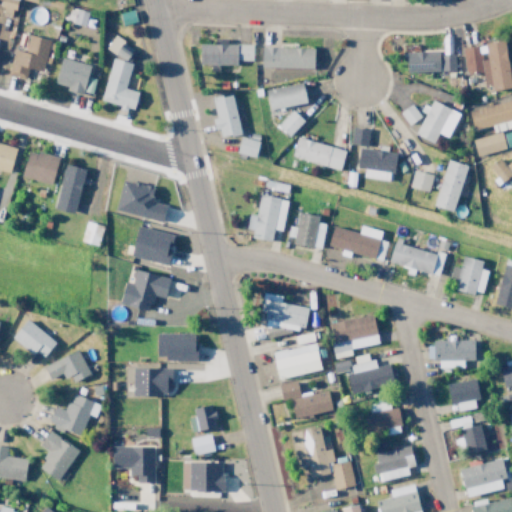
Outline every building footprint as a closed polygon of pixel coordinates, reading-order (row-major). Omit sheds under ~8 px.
[(94,19),(87,18),(88,11),(69,8),(68,16),(72,17),(71,24),(93,27),(94,19)] [(135,21),(131,9),(117,14),(121,26),(135,21)] [(48,39),(27,35),(23,52),(12,49),(6,75),(24,78),(26,68),(41,71),(48,39)] [(128,61),(134,47),(110,37),(104,51),(128,61)] [(464,74),(481,72),(483,89),(508,86),(504,42),(461,46),(464,74)] [(196,64),(236,65),(236,60),(250,61),(251,45),(197,44),(196,64)] [(313,48),(259,47),(259,67),(312,68),(313,48)] [(404,51),(404,72),(453,71),(453,55),(439,55),(439,50),(404,51)] [(82,94),(88,64),(58,58),(53,84),(65,86),(65,90),(82,94)] [(100,101),(124,107),(132,109),(137,91),(123,88),(129,64),(110,59),(100,101)] [(303,104),(301,84),(263,88),(265,108),(303,104)] [(238,134),(230,93),(209,97),(213,118),(210,119),(212,130),(217,129),(219,138),(238,134)] [(471,130),(490,126),(492,132),(511,127),(511,125),(511,120),(511,119),(511,98),(466,110),(471,130)] [(413,135),(432,144),(437,133),(446,137),(457,113),(430,100),(413,135)] [(398,111),(406,125),(418,118),(410,104),(398,111)] [(274,125),(287,137),(302,121),(289,110),(274,125)] [(365,146),(367,129),(351,127),(349,144),(365,146)] [(474,155),(503,150),(500,133),(471,138),(474,155)] [(253,157),(257,142),(238,136),(234,153),(253,157)] [(343,150),(294,137),(289,156),(338,170),(343,150)] [(0,170),(8,172),(14,147),(0,143),(0,170)] [(355,167),(362,168),(361,178),(391,180),(394,152),(357,148),(355,167)] [(27,149),(19,175),(48,184),(56,158),(27,149)] [(432,206),(453,212),(464,164),(443,159),(432,206)] [(72,214),(83,169),(63,164),(52,209),(72,214)] [(427,192),(431,175),(412,170),(407,187),(427,192)] [(112,210),(159,222),(164,203),(149,199),(152,187),(120,179),(112,210)] [(249,238),(269,241),(271,230),(280,231),(285,199),(257,195),(254,214),(247,213),(244,229),(250,230),(249,238)] [(315,215),(295,213),(291,245),(320,248),(322,223),(315,222),(315,215)] [(96,246),(101,226),(84,221),(78,241),(96,246)] [(384,241),(377,239),(379,230),(358,225),(356,232),(330,226),(325,246),(380,260),(384,241)] [(165,264),(171,233),(134,226),(128,257),(165,264)] [(391,242),(386,263),(405,267),(403,273),(413,275),(414,270),(437,275),(442,252),(434,250),(433,251),(391,242)] [(481,260),(460,256),(457,267),(449,265),(446,279),(454,280),(452,289),(480,295),(486,270),(479,269),(481,260)] [(492,303),(511,308),(511,304),(511,262),(511,265),(502,263),(492,303)] [(167,279),(133,269),(129,283),(122,282),(116,303),(146,311),(151,295),(162,298),(167,279)] [(307,307),(279,303),(280,295),(261,293),(258,311),(264,312),(263,322),(296,327),(296,324),(304,325),(307,307)] [(376,344),(371,315),(326,322),(332,358),(342,357),(341,352),(349,351),(349,348),(376,344)] [(9,338),(30,355),(34,351),(41,357),(53,342),(24,319),(9,338)] [(193,361),(194,333),(154,332),(153,357),(162,357),(162,360),(193,361)] [(472,340),(425,341),(425,359),(436,359),(436,368),(461,368),(460,360),(472,360),(472,340)] [(318,369),(314,349),(307,350),(305,344),(269,352),(275,379),(318,369)] [(63,372),(68,383),(87,374),(76,350),(42,366),(48,379),(63,372)] [(391,384),(386,364),(371,367),(368,353),(352,356),(354,363),(348,364),(350,373),(344,374),(348,393),(391,384)] [(130,396),(163,396),(164,384),(168,384),(168,368),(131,367),(130,396)] [(447,403),(455,402),(456,410),(474,408),(473,398),(477,398),(475,379),(445,383),(447,403)] [(325,390),(298,395),(295,381),(276,384),(279,400),(288,399),(291,418),(330,410),(325,390)] [(99,404),(71,393),(64,410),(52,406),(46,422),(78,435),(87,414),(94,417),(99,404)] [(396,407),(388,408),(387,401),(366,404),(367,413),(362,413),(364,429),(382,427),(383,435),(399,433),(396,407)] [(190,407),(192,417),(186,417),(188,431),(213,427),(210,404),(190,407)] [(484,449),(478,423),(458,428),(465,454),(484,449)] [(288,432),(294,467),(305,465),(307,478),(329,474),(333,492),(352,489),(347,460),(332,463),(328,442),(323,442),(320,426),(288,432)] [(76,449),(47,431),(37,445),(46,451),(35,468),(56,481),(76,449)] [(188,438),(192,455),(212,451),(208,433),(188,438)] [(0,477),(22,480),(25,458),(3,456),(4,447),(0,446),(0,477)] [(109,467),(127,467),(127,475),(134,475),(134,482),(151,483),(151,446),(109,446),(109,467)] [(371,453),(374,464),(371,464),(375,482),(406,475),(405,467),(411,466),(407,446),(371,453)] [(463,497),(501,488),(499,480),(505,479),(500,458),(456,469),(463,497)] [(178,490),(220,491),(220,463),(179,461),(178,490)] [(373,500),(375,511),(414,511),(417,511),(412,484),(386,489),(388,497),(373,500)] [(469,511),(511,511),(509,498),(485,502),(484,498),(468,501),(469,511)]
